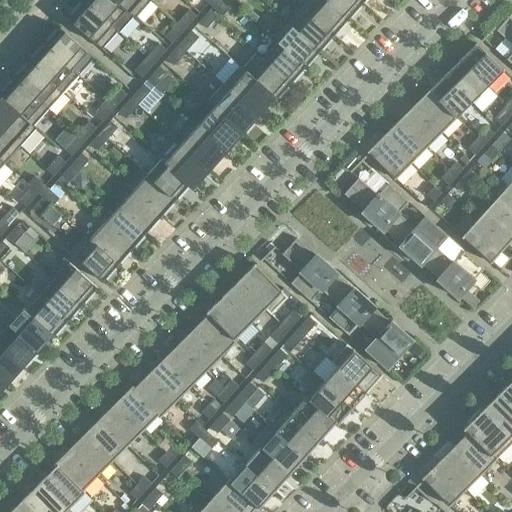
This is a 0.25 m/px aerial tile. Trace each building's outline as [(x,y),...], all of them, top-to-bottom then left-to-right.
[(117,31),(84,0),(68,18),(102,48),(117,31)] [(117,0),(84,0),(117,31),(119,32),(133,16),(135,17),(136,16),(117,0)] [(150,0),(117,0),(136,16),(150,0)] [(348,18),(327,0),(303,0),(300,4),(333,34),(348,18)] [(362,2),(360,0),(327,0),(348,18),(362,2)] [(333,34),(300,4),(285,20),(319,50),(333,34)] [(184,29),(196,16),(189,9),(177,23),(184,29)] [(209,10),(199,21),(206,28),(217,17),(209,10)] [(511,43),(511,50),(505,59),(511,64),(511,14),(496,30),(511,43)] [(319,50),(285,20),(271,36),(305,66),(319,50)] [(172,43),(184,29),(177,23),(165,36),(172,43)] [(94,57),(60,27),(44,44),(78,75),(94,57)] [(198,37),(191,30),(179,44),(186,51),(198,37)] [(305,66),(271,36),(270,37),(276,42),(263,57),(257,52),(290,82),(305,66)] [(154,63),(166,50),(158,43),(146,57),(154,63)] [(78,75),(44,44),(29,62),(63,92),(78,75)] [(173,65),(186,51),(179,44),(166,58),(173,65)] [(503,70),(477,44),(461,60),(487,86),(503,70)] [(290,82),(257,52),(242,69),(273,96),(272,97),(275,99),(290,82)] [(142,77),(154,63),(146,57),(134,70),(142,77)] [(487,86),(461,60),(446,75),(472,101),(487,86)] [(63,92),(29,62),(14,78),(48,109),(63,92)] [(159,66),(147,80),(154,87),(167,73),(159,66)] [(273,96),(242,69),(239,66),(223,84),(257,114),(272,97),(273,96)] [(472,101),(446,75),(430,90),(456,117),(472,101)] [(48,109),(14,78),(0,93),(0,98),(1,99),(1,98),(35,128),(36,127),(33,125),(48,109)] [(151,90),(143,84),(131,98),(138,104),(151,90)] [(257,114),(223,84),(207,102),(241,132),(257,114)] [(114,107),(126,94),(119,87),(107,101),(114,107)] [(456,117),(430,90),(415,106),(441,132),(456,117)] [(1,98),(1,99),(0,99),(0,127),(20,145),(35,128),(1,98)] [(125,118),(138,104),(131,98),(118,112),(125,118)] [(102,121),(114,107),(107,101),(95,115),(102,121)] [(241,132),(207,102),(206,101),(205,101),(203,102),(200,104),(197,107),(195,109),(193,112),(191,115),(190,118),(191,120),(224,150),(241,132)] [(501,125),(511,113),(511,110),(506,105),(494,118),(501,125)] [(441,132),(415,106),(400,121),(426,147),(441,132)] [(224,150),(191,120),(175,137),(208,168),(224,150)] [(84,141),(96,128),(88,121),(77,135),(84,141)] [(117,127),(110,121),(100,132),(108,138),(117,127)] [(426,147),(400,121),(384,136),(410,163),(426,147)] [(56,136),(66,145),(77,133),(67,123),(56,136)] [(20,145),(0,127),(0,158),(4,163),(20,145)] [(484,144),(494,133),(486,127),(477,137),(484,144)] [(97,150),(108,138),(100,132),(90,143),(97,150)] [(510,139),(503,132),(491,145),(499,152),(510,139)] [(72,155),(84,141),(77,135),(64,148),(72,155)] [(208,168),(175,137),(174,136),(158,154),(162,158),(189,183),(188,184),(191,187),(208,168)] [(410,163),(384,136),(369,152),(395,178),(410,163)] [(475,155),(484,144),(477,137),(467,148),(475,155)] [(491,160),(499,152),(491,145),(484,153),(491,160)] [(81,153),(61,175),(68,182),(89,159),(81,153)] [(46,169),(53,176),(65,162),(58,155),(46,169)] [(189,183),(162,158),(148,174),(175,199),(188,184),(189,183)] [(441,177),(448,184),(463,168),(455,161),(441,177)] [(469,169),(455,185),(462,192),(477,176),(469,169)] [(175,199),(148,174),(133,190),(161,215),(162,213),(175,199)] [(47,187),(45,185),(34,176),(28,183),(40,194),(47,187)] [(398,213),(408,201),(388,183),(378,195),(358,177),(344,193),(384,228),(398,213)] [(434,201),(441,192),(433,186),(426,194),(434,201)] [(59,198),(49,189),(47,187),(40,194),(53,206),(59,198)] [(511,221),(511,192),(506,187),(491,203),(511,221)] [(161,215),(133,190),(119,206),(146,231),(147,230),(161,215)] [(455,200),(448,193),(440,201),(448,208),(455,200)] [(511,235),(511,221),(491,203),(477,220),(504,244),(511,235)] [(146,231),(119,206),(104,222),(132,247),(146,231)] [(8,227),(20,213),(12,207),(0,220),(8,227)] [(384,228),(420,261),(434,245),(435,246),(446,234),(426,217),(415,228),(398,213),(384,228)] [(504,244),(477,220),(462,236),(489,261),(504,244)] [(132,247),(104,222),(90,238),(84,233),(117,263),(132,247)] [(24,231),(17,225),(7,236),(14,243),(24,231)] [(117,263),(84,233),(69,250),(102,280),(117,263)] [(459,296),(483,268),(446,234),(435,246),(434,245),(420,261),(459,296)] [(322,288),(336,273),(296,237),(282,253),(301,271),(291,282),(311,300),(322,288)] [(0,258),(10,248),(2,241),(0,243),(0,258)] [(63,256),(48,273),(82,303),(97,287),(63,256)] [(287,297),(255,265),(240,280),(266,307),(265,308),(271,313),(287,297)] [(82,303),(48,273),(47,274),(53,279),(40,294),(67,319),(82,303)] [(358,321),(372,305),(336,273),(322,288),(339,304),(329,316),(348,334),(359,322),(358,321)] [(266,307),(240,280),(224,296),(251,322),(265,308),(266,307)] [(67,319),(40,294),(26,310),(23,307),(22,308),(50,333),(49,334),(52,337),(67,319)] [(251,322),(224,296),(208,312),(210,314),(211,313),(235,337),(236,336),(251,322)] [(386,368),(411,340),(372,305),(358,321),(359,322),(376,338),(366,350),(386,368)] [(50,333),(22,308),(8,324),(35,349),(49,334),(50,333)] [(300,316),(293,310),(282,322),(289,329),(300,316)] [(238,338),(236,336),(235,337),(211,313),(210,314),(196,328),(222,354),(238,338)] [(304,335),(316,323),(308,316),(297,329),(304,335)] [(277,343),(289,329),(282,322),(270,336),(277,343)] [(35,349),(8,324),(0,332),(0,346),(21,365),(35,349)] [(222,354),(196,328),(180,343),(206,370),(222,354)] [(292,349),(304,335),(297,329),(285,342),(292,349)] [(260,362),(272,349),(264,342),(253,355),(260,362)] [(206,370),(180,343),(165,359),(191,385),(206,370)] [(365,390),(380,374),(347,343),(332,360),(365,390)] [(21,365),(0,346),(0,375),(7,381),(21,365)] [(287,355),(279,348),(268,361),(275,368),(287,355)] [(253,370),(260,362),(253,355),(245,363),(253,370)] [(191,385),(165,359),(150,374),(176,400),(191,385)] [(365,390),(332,360),(331,361),(337,366),(324,381),(318,376),(317,376),(351,406),(365,390)] [(263,382),(275,368),(268,361),(255,375),(263,382)] [(176,400),(150,374),(135,388),(134,389),(160,416),(176,400)] [(351,406),(317,376),(303,393),(334,420),(333,421),(336,424),(351,406)] [(216,395),(224,402),(238,386),(231,379),(216,395)] [(511,381),(499,394),(511,406),(511,381)] [(257,388),(250,382),(238,395),(245,402),(257,388)] [(134,389),(135,388),(133,386),(117,403),(143,429),(157,415),(159,417),(160,416),(134,389)] [(334,420),(303,393),(302,394),(305,397),(292,412),(286,406),(285,407),(319,437),(333,421),(334,420)] [(511,406),(499,394),(483,411),(511,440),(511,406)] [(232,416),(245,402),(238,395),(225,409),(232,416)] [(128,444),(143,429),(117,403),(102,418),(128,444)] [(202,412),(209,418),(216,410),(209,404),(202,412)] [(319,437),(285,407),(270,424),(276,429),(304,453),(304,454),(319,437)] [(511,441),(511,440),(483,411),(466,428),(496,458),(511,441)] [(222,412),(210,426),(217,433),(229,419),(222,412)] [(128,444),(102,418),(86,433),(112,460),(128,444)] [(200,438),(206,431),(196,421),(189,429),(200,438)] [(276,429),(270,424),(269,425),(275,430),(261,446),(289,471),(304,454),(304,453),(276,429)] [(496,458),(466,428),(465,429),(469,433),(455,446),(481,472),(496,458)] [(211,448),(218,440),(206,431),(200,438),(211,448)] [(112,460),(86,433),(71,449),(97,475),(112,460)] [(158,460),(166,467),(180,451),(173,444),(158,460)] [(274,488),(289,471),(261,446),(246,463),(274,488)] [(481,472),(455,446),(439,462),(465,488),(481,472)] [(97,475),(71,449),(55,465),(56,467),(57,466),(83,492),(84,491),(83,489),(97,475)] [(184,455),(170,471),(177,477),(192,461),(184,455)] [(465,488),(439,462),(423,478),(449,505),(465,488)] [(257,506),(274,488),(246,463),(231,479),(230,478),(229,479),(256,504),(255,505),(257,506)] [(57,466),(56,467),(41,482),(71,511),(72,511),(68,507),(83,492),(57,466)] [(144,476),(129,492),(137,499),(151,483),(144,476)] [(256,504),(229,479),(214,495),(233,511),(248,511),(255,505),(256,504)] [(71,511),(41,482),(24,498),(38,511),(71,511)] [(155,487),(141,503),(148,510),(163,494),(155,487)] [(200,511),(233,511),(214,495),(200,511)] [(38,511),(24,498),(10,511),(38,511)]
